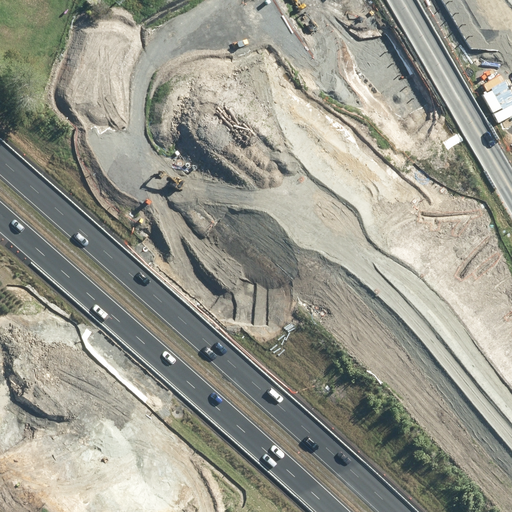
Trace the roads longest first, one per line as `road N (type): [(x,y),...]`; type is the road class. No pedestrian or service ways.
road 1 (trunk): [(0,458),(58,424),(114,369),(454,0)]
road 2 (motorway): [(0,152),(315,431),(394,511)]
road 3 (motorway): [(344,511),(0,201)]
road 4 (motorway): [(338,152),(323,181),(329,236),(511,458)]
road 5 (trunk): [(478,0),(338,152)]
road 6 (secondary): [(511,172),(410,0)]
